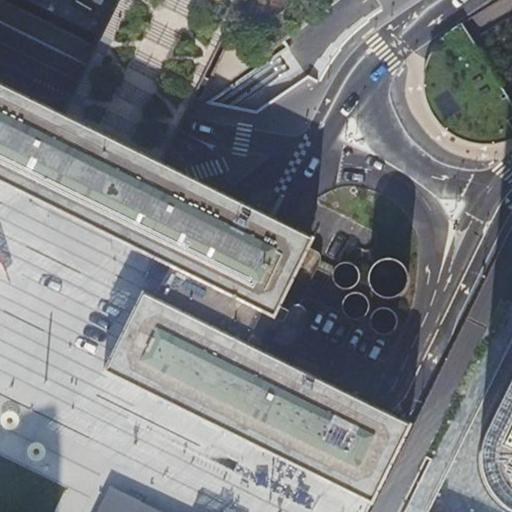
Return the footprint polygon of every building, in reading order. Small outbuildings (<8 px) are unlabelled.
[(511,124),(509,120),(511,118),(511,101),(509,96),(503,88),(473,39),(468,31),(463,24),(463,22),(452,29),(446,33),(442,38),(437,42),(434,47),(430,54),(428,61),(426,67),(425,74),(424,82),(425,89),(426,95),(427,101),(430,108),(433,115),(438,121),(442,126),(449,132),(456,137),(465,141),(472,143),(479,144),(488,145),(496,144),(504,142),(511,139),(511,124)] [(370,403),(259,349),(312,239),(292,229),(264,215),(218,193),(164,166),(157,163),(114,142),(70,119),(65,117),(0,85),(0,183),(26,196),(109,238),(125,245),(173,269),(165,285),(158,299),(144,292),(104,373),(373,506),(413,425),(399,418),(387,412),(370,403)] [(402,292),(403,286),(402,279),(398,273),(393,269),(387,267),(380,267),(374,269),(369,273),(365,279),(364,286),(365,292),(369,298),(374,302),(380,305),(387,305),(393,303),(398,298),(402,292)] [(511,511),(511,378),(484,436),(481,444),(479,454),(479,464),(481,475),(483,482),(488,491),(495,500),(502,506),(508,511),(511,511)] [(103,511),(154,511),(127,498),(114,492),(103,511)]
